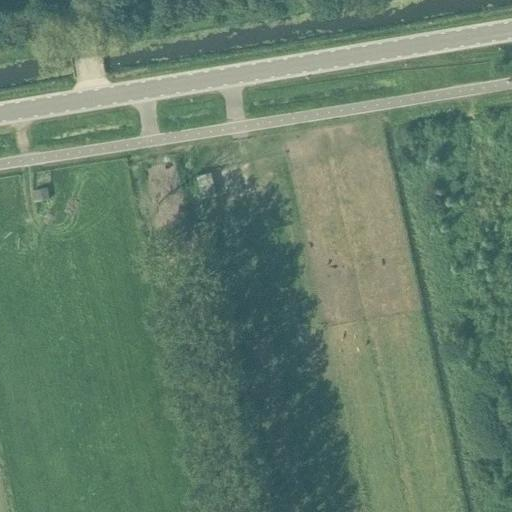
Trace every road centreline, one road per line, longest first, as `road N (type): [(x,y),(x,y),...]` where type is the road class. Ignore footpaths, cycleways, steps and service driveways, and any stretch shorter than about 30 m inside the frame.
road 1 (tertiary): [(0,118),(511,34)]
road 2 (track): [(144,97),(230,511)]
